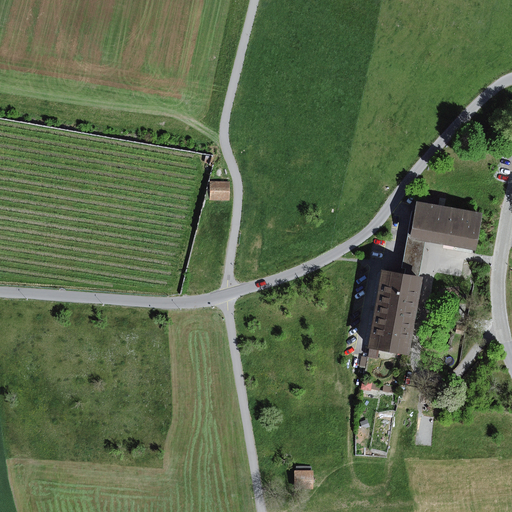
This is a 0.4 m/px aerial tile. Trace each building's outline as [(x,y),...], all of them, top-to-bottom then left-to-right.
[(229,201),(230,182),(211,181),(210,200),(229,201)] [(483,214),(417,202),(416,212),(411,239),(425,242),(476,251),(483,214)] [(400,274),(419,277),(425,242),(411,239),(416,212),(411,211),(400,274)] [(400,274),(383,271),(369,349),(370,349),(380,350),(409,356),(423,278),(419,277),(400,274)] [(465,326),(457,325),(455,334),(464,335),(465,326)] [(380,350),(370,349),(369,357),(378,359),(380,350)] [(362,356),(359,366),(365,367),(367,357),(362,356)] [(363,380),(361,389),(371,391),(371,390),(372,384),(373,382),(363,380)] [(398,388),(372,384),(371,390),(397,394),(398,388)] [(313,471),(295,471),(295,490),(313,490),(313,471)]
